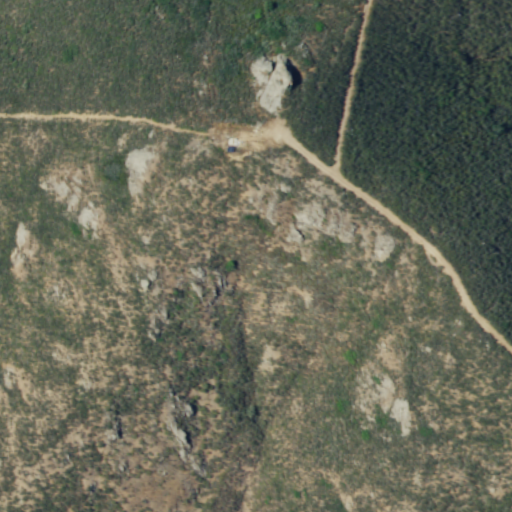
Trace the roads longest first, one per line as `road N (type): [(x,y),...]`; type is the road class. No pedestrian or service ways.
road 1 (track): [(511,356),(428,246),(279,128),(244,140),(140,117),(0,115)]
road 2 (track): [(375,0),(331,170)]
